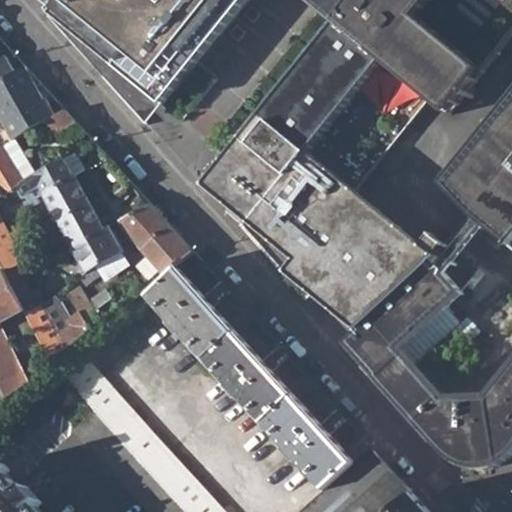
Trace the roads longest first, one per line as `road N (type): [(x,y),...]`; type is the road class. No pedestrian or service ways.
road 1 (residential): [(156,179),(405,459),(469,511)]
road 2 (residential): [(3,0),(156,179)]
road 3 (residential): [(156,179),(306,0)]
